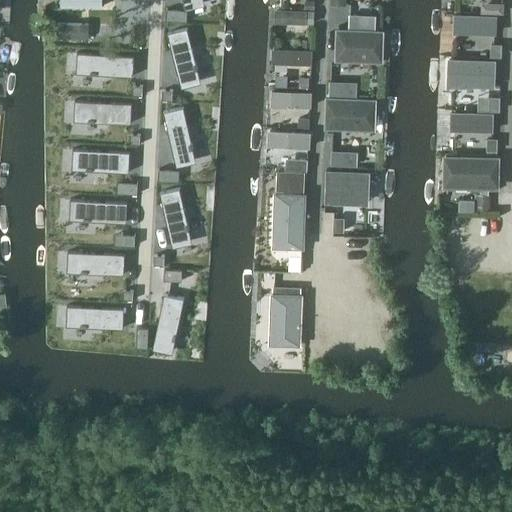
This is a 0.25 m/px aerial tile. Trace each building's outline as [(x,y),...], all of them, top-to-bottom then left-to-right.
[(306,9),(309,9),(315,9),(314,0),(305,0),(306,8),(306,9)] [(492,4),(491,12),(498,12),(503,12),(504,4),(492,4)] [(168,8),(167,19),(187,20),(188,10),(168,8)] [(315,23),(315,10),(309,10),(309,9),(277,8),(276,22),(308,23),(308,22),(315,23)] [(363,14),(350,13),(350,26),(363,26),(363,14)] [(455,13),(454,32),(497,33),(498,27),(498,15),(467,14),(455,13)] [(57,22),(57,37),(89,38),(89,22),(71,22),(57,22)] [(172,30),(183,84),(201,80),(190,27),(172,30)] [(384,61),(385,29),(338,27),(337,59),(384,61)] [(312,48),(312,38),(304,38),(304,47),(274,46),(273,62),(313,63),(314,48),(312,48)] [(502,53),(502,43),(492,43),(491,52),(491,56),(502,56),(502,53)] [(81,52),(80,70),(134,73),(135,55),(81,52)] [(457,58),(456,86),(475,87),(475,85),(496,86),(497,59),(457,58)] [(309,87),(310,76),(300,76),(299,87),(309,87)] [(340,94),(340,81),(331,80),(330,94),(340,94)] [(143,86),(134,85),(133,94),(143,95),(143,86)] [(173,90),(164,89),(164,98),(173,99),(173,90)] [(313,106),(313,90),(273,89),(273,104),(313,106)] [(377,129),(378,97),(328,95),(327,127),(377,129)] [(491,96),(491,110),(501,110),(501,96),(491,96)] [(77,100),(76,118),(130,121),(131,103),(77,100)] [(166,111),(178,164),(196,160),(184,107),(166,111)] [(452,111),(452,129),(495,131),(495,112),(452,111)] [(310,128),(310,117),(299,117),(299,128),(310,128)] [(312,146),(312,131),(270,129),(269,145),(286,145),(286,148),(292,148),(292,146),(312,146)] [(141,134),(131,133),(131,142),(140,143),(141,134)] [(498,150),(498,138),(488,137),(487,150),(498,150)] [(77,147),(76,166),(130,168),(131,150),(77,147)] [(343,151),(333,150),(332,164),(343,166),(343,151)] [(502,188),(503,155),(446,154),(445,187),(472,187),(474,191),(483,191),(485,188),(502,188)] [(296,158),(295,170),(306,171),(307,159),(296,158)] [(180,169),(160,169),(159,179),(180,180),(180,169)] [(326,196),(326,202),(370,204),(371,171),(327,169),(326,187),(326,196)] [(306,192),(306,171),(279,170),(278,191),(275,191),(274,248),(306,249),(308,192),(306,192)] [(138,182),(118,181),(118,192),(138,193),(138,182)] [(162,193),(172,246),(190,243),(180,189),(162,193)] [(460,210),(476,211),(476,194),(460,193),(460,210)] [(476,194),(476,211),(490,211),(491,194),(476,194)] [(73,198),(72,216),(126,218),(127,200),(73,198)] [(335,217),(334,231),(344,231),(344,217),(335,217)] [(128,235),(127,244),(135,245),(136,235),(128,235)] [(71,251),(70,270),(124,272),(125,254),(71,251)] [(165,255),(156,255),(156,264),(165,264),(165,255)] [(183,269),(165,268),(165,280),(182,280),(183,269)] [(302,294),(303,287),(274,285),(274,293),(272,292),(270,345),(302,346),(304,294),(302,294)] [(134,290),(124,289),(124,299),(134,299),(134,290)] [(167,293),(155,346),(173,350),(185,297),(167,293)] [(71,305),(70,323),(125,325),(125,307),(71,305)] [(139,327),(138,347),(148,348),(149,327),(139,327)]
